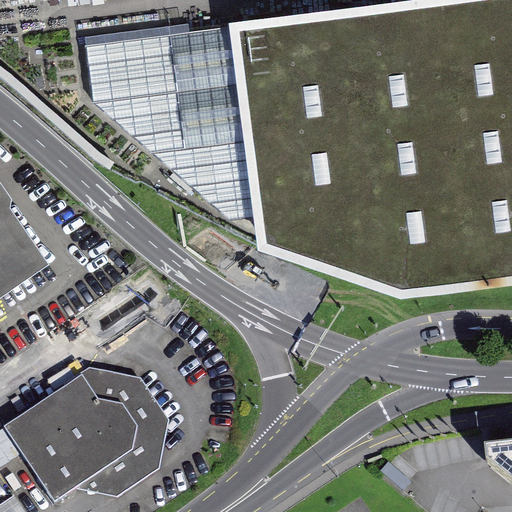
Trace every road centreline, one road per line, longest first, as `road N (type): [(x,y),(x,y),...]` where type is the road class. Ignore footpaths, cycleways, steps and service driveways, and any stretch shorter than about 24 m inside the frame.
road 1 (secondary): [(241,511),(384,410),(494,377)]
road 2 (motorway): [(0,109),(215,291)]
road 3 (motorway): [(215,291),(256,333),(278,376),(278,415),(258,466)]
road 4 (motorway): [(215,291),(299,338),(364,360)]
road 5 (secondary): [(511,328),(427,334),(364,360)]
road 6 (secondary): [(364,360),(258,466)]
road 7 (secondary): [(364,360),(494,377)]
